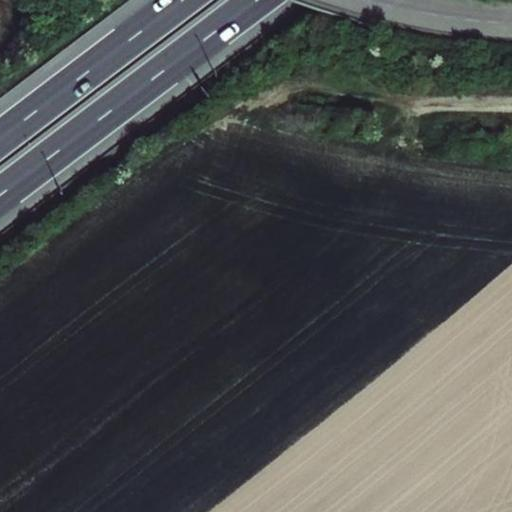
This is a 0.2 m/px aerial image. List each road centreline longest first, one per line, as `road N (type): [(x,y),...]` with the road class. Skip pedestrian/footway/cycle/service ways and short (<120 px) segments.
road 1 (track): [(0,289),(258,96),(282,89),(511,101)]
road 2 (trunk): [(0,196),(258,0)]
road 3 (trunk): [(182,0),(0,138)]
road 4 (unclassified): [(355,0),(511,25)]
